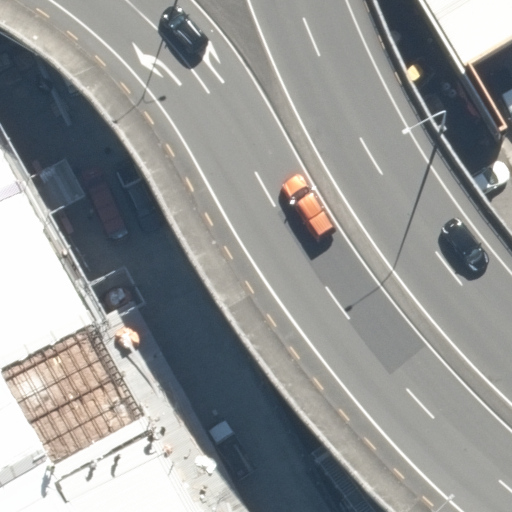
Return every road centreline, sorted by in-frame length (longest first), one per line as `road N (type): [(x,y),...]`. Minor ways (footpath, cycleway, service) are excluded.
road 1 (secondary): [(507,511),(426,440),(324,316),(174,85),(91,0)]
road 2 (secondary): [(278,0),(343,166),(410,259),(511,367)]
